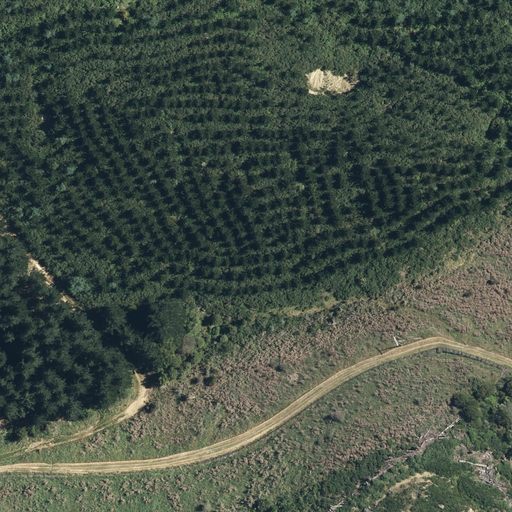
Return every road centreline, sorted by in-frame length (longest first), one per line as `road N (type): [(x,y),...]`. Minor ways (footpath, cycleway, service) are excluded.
road 1 (track): [(511,379),(448,350),(406,354),(226,449),(80,476),(0,475)]
road 2 (track): [(0,458),(89,427),(125,396),(132,368),(0,234)]
